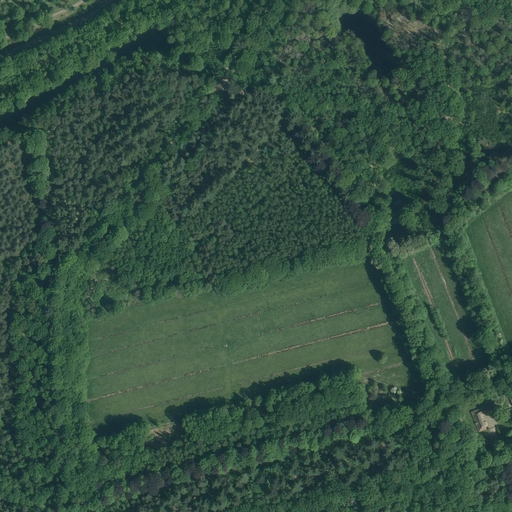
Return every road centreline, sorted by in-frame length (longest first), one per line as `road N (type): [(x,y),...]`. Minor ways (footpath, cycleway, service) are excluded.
road 1 (track): [(456,473),(445,402),(375,231),(281,117),(225,79)]
road 2 (track): [(65,511),(98,490),(511,380)]
road 3 (track): [(65,511),(59,290),(84,239)]
road 4 (track): [(84,239),(225,79)]
